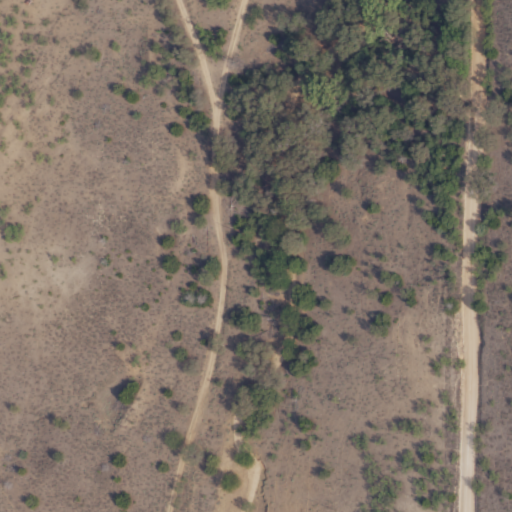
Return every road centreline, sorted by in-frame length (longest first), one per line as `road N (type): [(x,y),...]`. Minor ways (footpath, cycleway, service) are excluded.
road 1 (residential): [(265,0),(248,95),(228,116),(210,511)]
road 2 (residential): [(467,511),(480,0)]
road 3 (residential): [(166,0),(186,69),(228,116)]
